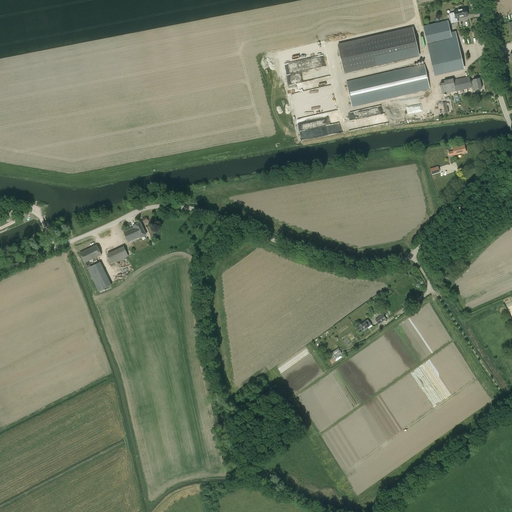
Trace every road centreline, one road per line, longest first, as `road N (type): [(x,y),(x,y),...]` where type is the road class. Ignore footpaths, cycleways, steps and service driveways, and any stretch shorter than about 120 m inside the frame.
road 1 (unclassified): [(53,248),(139,210),(168,206),(202,211),(330,263),(383,266),(411,254),(511,157)]
road 2 (unknown): [(511,46),(444,78),(431,77),(419,57),(344,76),(344,112)]
road 3 (unclassified): [(511,128),(479,0)]
